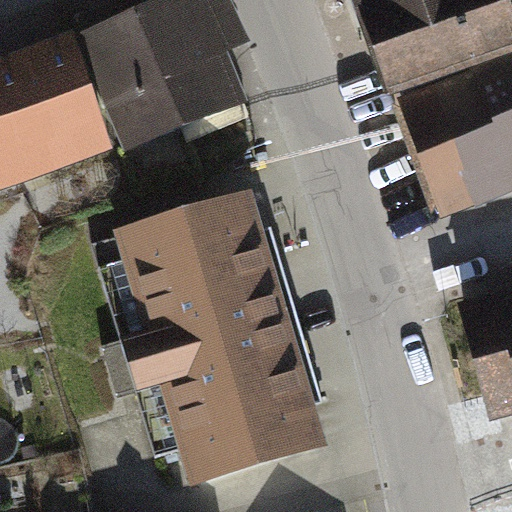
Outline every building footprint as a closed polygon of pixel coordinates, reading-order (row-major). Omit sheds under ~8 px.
[(221,0),(173,0),(92,35),(140,146),(184,127),(189,141),(251,115),(224,53),(241,46),(221,0)] [(340,0),(425,226),(511,187),(511,34),(508,37),(497,0),(340,0)] [(104,129),(78,49),(0,78),(0,185),(30,176),(24,159),(104,129)] [(244,201),(93,245),(156,458),(191,448),(201,481),(317,446),(244,201)] [(511,417),(511,286),(448,303),(481,426),(511,417)]
